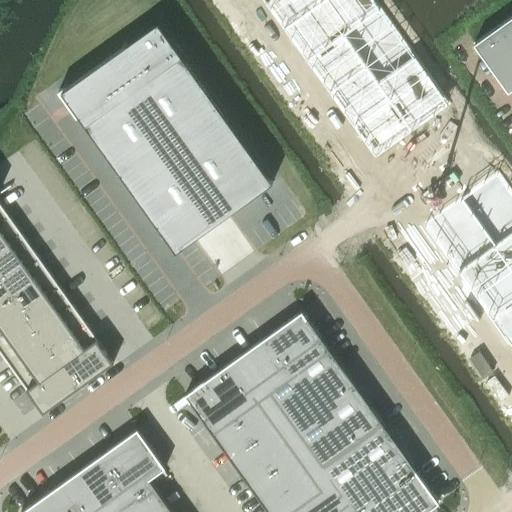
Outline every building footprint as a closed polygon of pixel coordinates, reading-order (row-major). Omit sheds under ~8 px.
[(376,0),(265,0),(376,154),(449,101),(376,0)] [(511,13),(473,42),(508,91),(511,88),(511,13)] [(125,42),(58,89),(77,115),(79,114),(176,251),(274,181),(176,44),(159,20),(126,43),(125,42)] [(511,189),(498,169),(425,222),(511,343),(511,189)] [(0,200),(0,219),(9,213),(0,200)] [(9,213),(0,219),(0,246),(22,231),(9,213)] [(22,231),(0,246),(0,272),(34,249),(22,231)] [(34,249),(0,272),(0,275),(12,291),(47,266),(34,249)] [(47,266),(12,291),(24,309),(59,284),(47,266)] [(0,299),(12,291),(0,275),(0,299)] [(59,284),(24,309),(28,315),(37,326),(72,301),(59,284)] [(12,291),(0,299),(0,334),(28,315),(24,309),(12,291)] [(72,301),(37,326),(45,338),(49,344),(85,319),(72,301)] [(241,353),(185,393),(270,511),(423,511),(439,501),(302,309),(255,343),(241,353)] [(28,315),(0,334),(0,349),(10,363),(45,338),(37,326),(28,315)] [(85,319),(49,344),(62,362),(98,337),(85,319)] [(98,337),(62,362),(78,385),(114,360),(98,337)] [(45,338),(10,363),(27,388),(62,362),(49,344),(45,338)] [(62,362),(27,388),(43,410),(78,385),(62,362)] [(137,427),(20,511),(21,511),(173,511),(149,477),(165,466),(137,427)]
